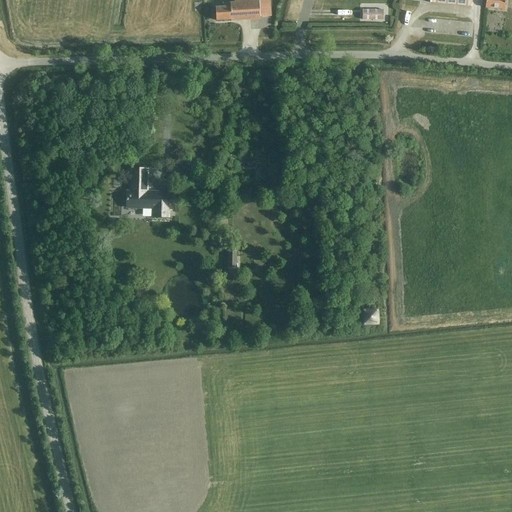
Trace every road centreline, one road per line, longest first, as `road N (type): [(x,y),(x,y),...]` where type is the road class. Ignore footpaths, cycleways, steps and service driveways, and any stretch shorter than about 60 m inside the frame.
road 1 (unclassified): [(0,63),(314,55),(511,66)]
road 2 (unclassified): [(70,511),(31,337),(0,115)]
